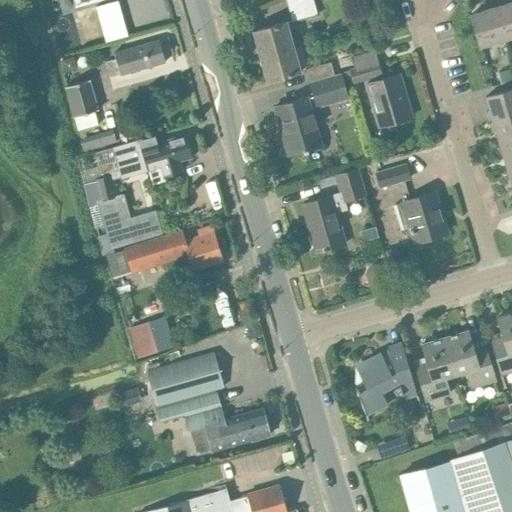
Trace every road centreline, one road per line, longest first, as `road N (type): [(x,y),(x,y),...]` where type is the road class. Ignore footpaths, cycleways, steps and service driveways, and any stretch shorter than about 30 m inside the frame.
road 1 (tertiary): [(292,338),(194,0)]
road 2 (residential): [(443,0),(421,30),(493,278)]
road 3 (residential): [(292,338),(493,278)]
road 4 (tertiary): [(345,511),(292,338)]
